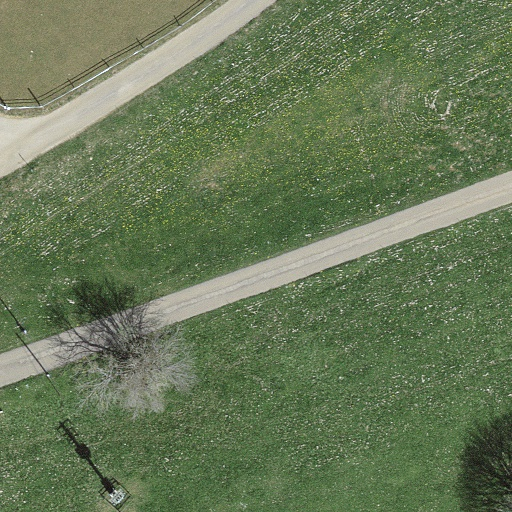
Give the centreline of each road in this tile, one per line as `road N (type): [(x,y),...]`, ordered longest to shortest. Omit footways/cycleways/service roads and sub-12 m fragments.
road 1 (track): [(0,370),(511,193)]
road 2 (track): [(8,168),(250,0)]
